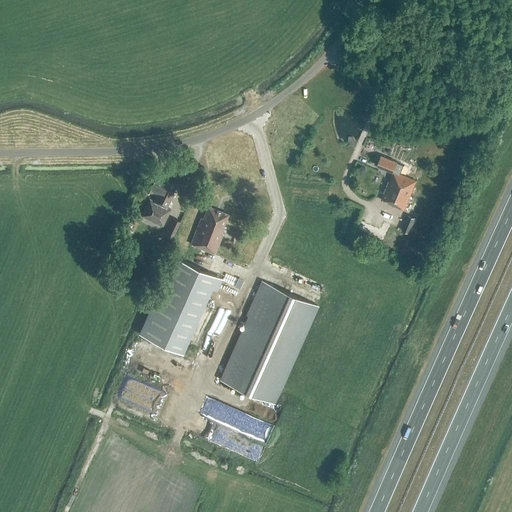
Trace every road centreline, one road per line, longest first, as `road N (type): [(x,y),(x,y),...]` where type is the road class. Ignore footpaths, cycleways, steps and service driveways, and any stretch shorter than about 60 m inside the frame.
road 1 (unclassified): [(0,153),(151,149),(237,125),(314,70),(365,0)]
road 2 (motorway): [(511,208),(377,511)]
road 3 (motorway): [(420,511),(511,306)]
